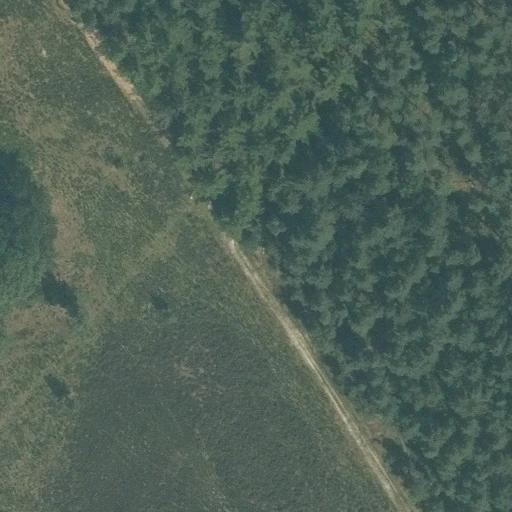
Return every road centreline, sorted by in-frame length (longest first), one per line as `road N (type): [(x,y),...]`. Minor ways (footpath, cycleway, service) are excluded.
road 1 (track): [(200,200),(405,511)]
road 2 (track): [(200,200),(68,0)]
